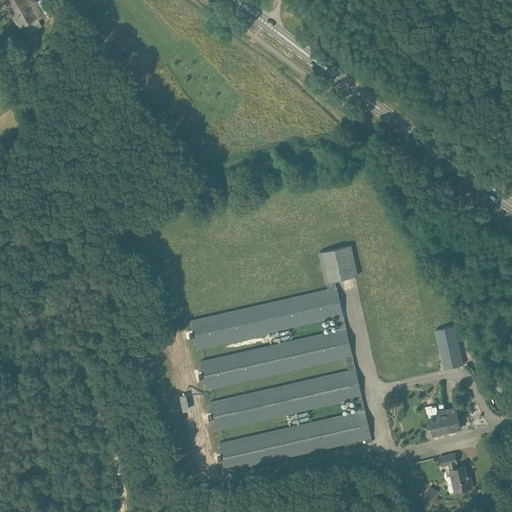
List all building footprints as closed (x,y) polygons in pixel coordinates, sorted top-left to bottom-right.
[(26,0),(2,0),(19,28),(37,18),(26,0)] [(61,52),(57,43),(42,51),(46,59),(61,52)] [(327,288),(336,286),(334,280),(358,275),(351,245),(319,252),(326,283),(327,288)] [(339,328),(346,327),(337,286),(336,286),(327,288),(191,319),(197,348),(336,317),(339,328)] [(435,330),(444,369),(464,364),(455,325),(435,330)] [(349,370),(356,369),(346,327),(339,328),(200,360),(207,389),(346,358),(349,370)] [(365,410),(356,369),(349,370),(210,402),(216,429),(355,398),(358,411),(365,410)] [(487,381),(479,384),(485,399),(493,395),(487,381)] [(455,408),(445,410),(438,412),(439,416),(430,418),(434,435),(460,429),(455,408)] [(365,410),(358,411),(219,443),(225,470),(364,438),(366,443),(372,441),(365,410)] [(291,424),(309,422),(308,411),(290,413),(291,424)] [(455,453),(446,455),(440,457),(442,466),(449,464),(450,469),(449,469),(451,477),(454,476),(457,491),(473,487),(471,477),(468,478),(465,466),(457,467),(456,462),(457,462),(455,453)] [(432,484),(425,492),(432,498),(439,491),(432,484)]
